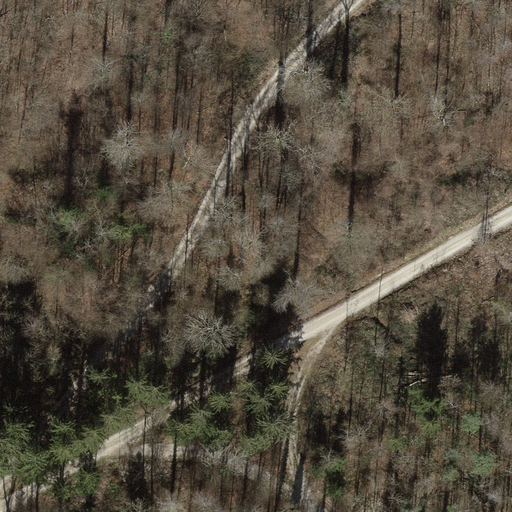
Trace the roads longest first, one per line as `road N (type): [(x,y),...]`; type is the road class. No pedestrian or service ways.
road 1 (track): [(0,484),(160,282),(255,109),(354,0)]
road 2 (track): [(0,509),(511,209)]
road 3 (track): [(322,511),(306,497),(290,430),(302,378),(354,302)]
road 4 (track): [(306,497),(267,470),(191,448),(103,447)]
